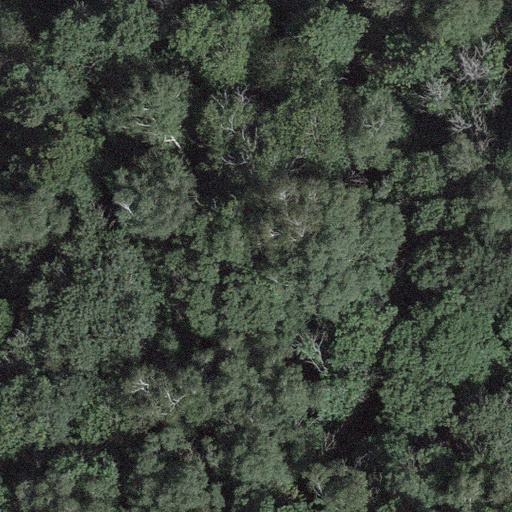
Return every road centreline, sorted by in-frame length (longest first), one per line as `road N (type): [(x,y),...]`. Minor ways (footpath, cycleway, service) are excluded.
road 1 (motorway): [(511,52),(170,357),(16,511)]
road 2 (motorway): [(374,511),(511,383)]
